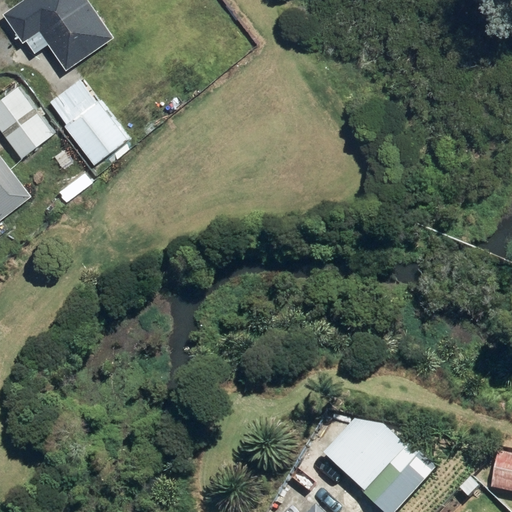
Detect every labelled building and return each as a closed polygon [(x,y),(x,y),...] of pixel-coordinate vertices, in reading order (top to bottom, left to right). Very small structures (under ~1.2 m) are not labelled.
[(85,0),(28,0),(5,16),(25,44),(27,42),(36,55),(49,46),(68,72),(114,39),(85,0)] [(67,126),(65,128),(95,167),(129,141),(99,102),(97,104),(81,82),(51,104),(67,126)] [(20,89),(0,104),(0,129),(22,159),(55,135),(20,89)] [(0,227),(1,227),(0,225),(0,222),(31,199),(0,158),(0,227)] [(85,170),(60,193),(70,203),(95,180),(85,170)] [(356,425),(324,458),(365,497),(408,452),(384,430),(356,425)] [(365,498),(380,511),(399,511),(433,476),(408,453),(365,498)] [(511,458),(500,456),(492,491),(511,495),(511,458)]
